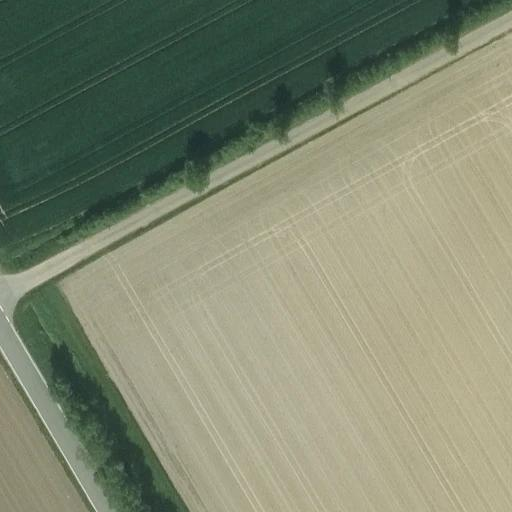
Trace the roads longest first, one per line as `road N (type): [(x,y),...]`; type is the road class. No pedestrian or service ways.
road 1 (unclassified): [(511,16),(0,290)]
road 2 (tertiary): [(109,511),(0,326)]
